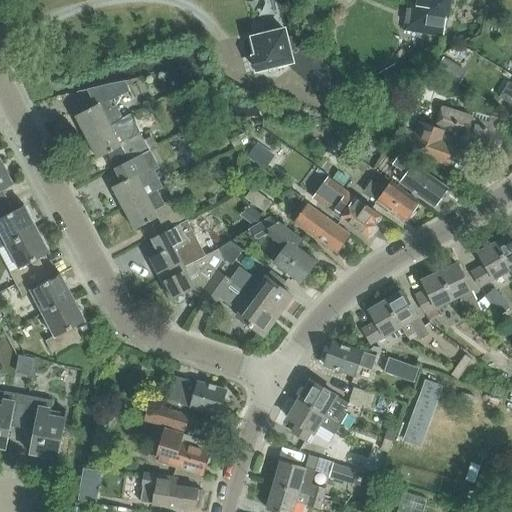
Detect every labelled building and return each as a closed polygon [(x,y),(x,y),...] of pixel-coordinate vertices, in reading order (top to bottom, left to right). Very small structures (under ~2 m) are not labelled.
[(407,0),(404,31),(443,37),(446,18),(449,18),(451,0),(407,0)] [(292,62),(285,30),(253,38),(257,56),(253,57),(257,70),(292,62)] [(75,116),(86,138),(123,118),(116,106),(112,108),(109,104),(130,92),(126,82),(87,90),(96,105),(75,116)] [(511,84),(509,83),(502,95),(511,101),(511,84)] [(495,156),(504,122),(473,113),(472,115),(442,107),(435,128),(418,121),(407,151),(451,167),(457,148),(441,142),(445,133),(458,138),(456,145),(495,156)] [(130,131),(123,118),(86,138),(97,159),(120,147),(128,161),(149,150),(140,135),(130,140),(126,133),(130,131)] [(323,130),(315,140),(327,151),(322,157),(326,160),(327,161),(321,170),(329,176),(343,187),(350,177),(337,168),(349,154),(336,142),(323,130)] [(121,182),(112,187),(123,208),(163,188),(153,170),(164,165),(155,147),(149,150),(128,161),(114,168),(121,182)] [(410,189),(434,206),(447,188),(401,155),(394,165),(415,181),(410,189)] [(1,161),(0,161),(0,204),(8,201),(3,190),(14,184),(1,161)] [(328,178),(313,198),(368,236),(369,234),(373,234),(376,228),(376,225),(382,217),(346,191),(342,189),(328,178)] [(372,182),(364,192),(377,201),(375,204),(388,212),(389,210),(405,222),(419,203),(391,182),(384,191),(372,182)] [(164,188),(163,188),(123,208),(134,230),(157,218),(154,212),(164,207),(162,201),(169,198),(164,188)] [(14,211),(8,201),(0,204),(0,233),(6,245),(37,229),(25,205),(14,211)] [(294,222),(337,253),(350,235),(306,204),(294,222)] [(159,220),(166,232),(187,220),(181,208),(159,220)] [(270,216),(247,229),(252,237),(256,239),(269,232),(281,241),(279,243),(281,251),(273,263),(301,283),(316,262),(297,248),(303,239),(270,216)] [(187,220),(166,232),(171,242),(193,231),(187,220)] [(10,272),(16,284),(44,269),(38,258),(50,253),(37,229),(6,245),(18,268),(10,272)] [(511,234),(511,233),(495,243),(509,268),(511,266),(511,234)] [(509,268),(495,243),(478,253),(485,264),(472,272),(479,286),(509,268)] [(160,279),(197,259),(192,249),(177,256),(172,246),(149,258),(160,279)] [(160,279),(171,301),(194,289),(188,277),(202,270),(211,276),(222,258),(216,248),(183,267),(160,279)] [(440,272),(452,298),(461,294),(469,312),(478,308),(457,264),(440,272)] [(239,268),(229,281),(277,315),(291,295),(266,276),(257,288),(246,280),(249,275),(239,268)] [(30,291),(42,314),(73,298),(61,274),(50,280),(44,269),(16,284),(22,296),(30,291)] [(424,311),(452,298),(440,272),(422,280),(427,289),(416,295),(424,311)] [(215,300),(220,293),(229,281),(219,273),(205,293),(215,300)] [(277,315),(229,281),(220,293),(230,301),(234,296),(245,305),(236,316),(262,335),(277,315)] [(402,291),(386,301),(400,325),(407,336),(415,332),(419,338),(427,334),(402,291)] [(42,314),(54,336),(46,341),(52,353),(80,338),(74,327),(85,321),(73,298),(42,314)] [(400,325),(386,301),(369,310),(375,321),(362,329),(370,343),(400,325)] [(371,369),(375,356),(333,341),(330,350),(328,352),(325,359),(326,362),(325,365),(356,376),(360,365),(371,369)] [(457,364),(464,369),(471,359),(464,354),(457,364)] [(464,369),(457,364),(451,374),(457,379),(464,369)] [(173,375),(166,399),(190,406),(190,407),(218,415),(226,390),(198,381),(197,382),(173,375)] [(310,380),(299,399),(340,424),(347,413),(343,411),(348,403),(310,380)] [(22,430),(28,397),(16,395),(14,404),(0,401),(0,448),(6,450),(10,428),(22,430)] [(28,397),(22,430),(34,432),(29,455),(57,460),(67,415),(39,409),(41,400),(28,397)] [(340,424),(299,399),(288,418),(296,423),(291,431),(305,440),(310,431),(326,440),(331,432),(334,434),(340,424)] [(384,438),(392,441),(396,430),(388,427),(384,438)] [(159,462),(203,475),(206,464),(209,462),(211,457),(209,453),(210,451),(193,446),(192,443),(186,441),(183,443),(166,438),(159,462)] [(392,441),(384,438),(380,449),(388,452),(392,441)] [(281,460),(273,484),(324,499),(327,488),(301,481),(305,467),(281,460)] [(145,473),(143,486),(156,488),(154,504),(194,510),(197,489),(175,486),(177,478),(145,473)] [(324,499),(273,484),(266,508),(278,511),(291,511),(295,501),(332,511),(335,503),(324,499)]
